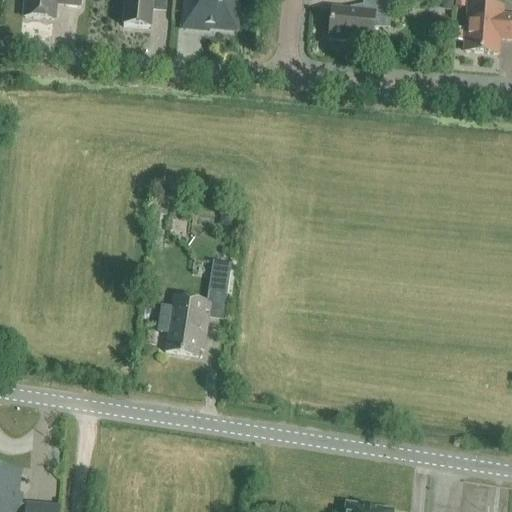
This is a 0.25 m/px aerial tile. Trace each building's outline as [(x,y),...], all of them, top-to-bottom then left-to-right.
[(26,0),(24,19),(53,22),(55,3),(65,4),(65,7),(79,9),(80,0),(26,0)] [(166,0),(125,0),(123,28),(150,31),(152,8),(166,9),(166,0)] [(184,0),(182,30),(206,32),(207,32),(208,32),(209,31),(209,30),(234,32),(237,0),(184,0)] [(332,10),(328,42),(353,44),(353,47),(368,49),(368,46),(371,46),(373,22),(389,24),(391,0),(363,0),(362,13),(332,10)] [(444,0),(443,8),(446,11),(452,12),(453,1),(444,0)] [(465,9),(465,0),(455,0),(455,8),(465,9)] [(469,9),(465,54),(497,57),(498,37),(507,38),(506,42),(511,42),(511,18),(500,17),(500,12),(469,9)] [(453,29),(452,42),(461,43),(463,30),(453,29)] [(169,206),(156,204),(154,215),(167,217),(169,206)] [(227,228),(232,229),(233,218),(222,217),(222,223),(227,228)] [(211,263),(207,293),(227,296),(231,266),(211,263)] [(206,304),(173,299),(164,354),(197,358),(197,351),(203,352),(208,321),(203,320),(206,304)] [(58,511),(59,506),(19,501),(21,472),(0,472),(0,511),(58,511)]
